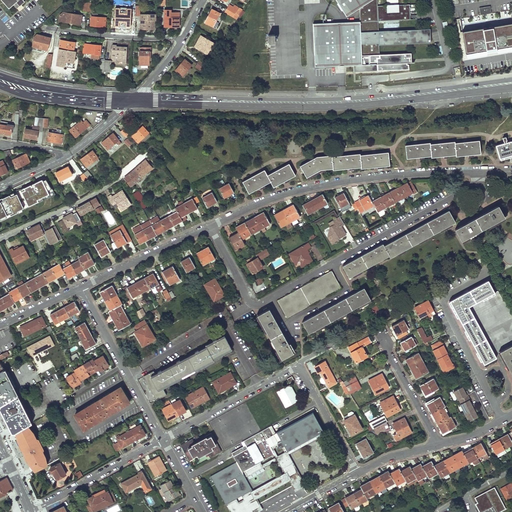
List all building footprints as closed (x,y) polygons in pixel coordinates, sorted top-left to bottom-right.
[(1,0),(10,9),(19,0),(1,0)] [(336,0),(346,16),(359,8),(360,21),(339,22),(313,23),(314,55),(317,55),(317,62),(315,62),(315,67),(342,65),(354,64),(355,65),(355,70),(402,68),(402,63),(407,63),(410,63),(410,58),(411,58),(411,53),(379,55),(379,45),(379,44),(428,42),(428,43),(431,43),(430,34),(428,34),(427,29),(378,30),(378,21),(408,20),(408,16),(410,15),(409,4),(398,5),(398,11),(387,12),(387,5),(377,6),(376,0),(336,0)] [(233,7),(229,5),(227,8),(238,15),(242,17),(245,12),(241,10),(242,9),(235,5),(233,7)] [(480,15),(491,13),(490,6),(479,8),(480,15)] [(131,9),(115,8),(114,26),(130,27),(131,9)] [(225,12),(236,18),(238,15),(227,8),(225,12)] [(80,24),(81,15),(74,14),(75,11),(68,10),(68,13),(63,12),(59,15),(59,21),(80,24)] [(165,26),(180,26),(181,13),(173,13),(173,10),(165,10),(165,26)] [(215,12),(211,10),(205,22),(213,26),(219,13),(216,12),(215,12)] [(105,18),(98,17),(98,14),(92,14),(92,17),(91,17),(91,21),(92,20),(92,26),(104,27),(105,18)] [(156,16),(141,16),(141,20),(140,20),(140,23),(141,23),(141,29),(155,29),(155,21),(156,16)] [(511,24),(511,19),(463,28),(468,57),(493,53),(511,49),(511,24)] [(50,38),(36,35),(35,36),(32,46),(37,48),(37,46),(48,49),(50,38)] [(214,43),(200,35),(194,47),(207,54),(214,43)] [(73,42),(61,40),(60,49),(73,51),(74,47),(72,47),(73,42)] [(92,58),(99,59),(100,54),(100,51),(99,51),(99,45),(84,44),(83,53),(92,54),(92,58)] [(126,64),(127,47),(116,47),(116,45),(112,45),(111,59),(115,62),(115,63),(119,64),(119,62),(121,62),(121,64),(126,64)] [(150,61),(151,48),(140,48),(140,51),(132,51),(132,59),(140,59),(139,65),(148,65),(149,61),(150,61)] [(75,52),(60,49),(57,65),(72,68),(75,52)] [(109,72),(111,61),(100,60),(99,71),(109,72)] [(188,63),(184,60),(175,70),(182,76),(191,65),(189,63),(188,63)] [(206,65),(199,60),(196,63),(203,67),(204,69),(206,65)] [(409,69),(408,64),(407,64),(407,63),(402,63),(402,68),(355,70),(355,65),(354,64),(354,72),(409,69)] [(10,123),(1,121),(0,124),(0,132),(10,135),(11,129),(13,129),(14,124),(10,124),(10,123)] [(83,123),(81,121),(70,131),(72,134),(73,133),(77,137),(89,125),(86,121),(83,123)] [(145,130),(142,126),(132,136),(138,142),(149,132),(146,129),(145,130)] [(37,130),(26,129),(24,137),(36,139),(37,130)] [(48,141),(61,143),(63,134),(62,134),(62,131),(52,130),(52,132),(49,132),(48,136),(49,136),(48,141)] [(118,140),(116,138),(112,134),(102,143),(107,150),(118,140)] [(430,143),(405,146),(406,159),(418,158),(431,156),(431,158),(443,157),(455,155),(456,157),(468,155),(481,154),(479,141),(454,143),(454,142),(430,144),(430,143)] [(511,141),(510,141),(496,146),(500,159),(511,155),(511,141)] [(95,156),(91,151),(81,160),(86,167),(98,158),(95,155),(95,156)] [(316,157),(300,166),(306,178),(321,170),(333,169),(333,170),(347,169),(361,168),(361,169),(375,168),(389,166),(388,153),(360,156),(359,154),(331,157),(331,156),(316,157)] [(29,162),(25,154),(12,160),(14,164),(15,163),(17,168),(29,162)] [(146,160),(124,179),(130,187),(143,178),(142,177),(153,168),(146,160)] [(264,171),(242,182),(249,194),(259,188),(270,182),(273,188),(286,181),(295,176),(288,164),(266,176),(264,171)] [(70,172),(68,167),(55,174),(60,182),(73,175),(71,172),(70,172)] [(93,178),(87,170),(84,173),(89,181),(91,183),(93,181),(92,179),(93,178)] [(89,181),(84,173),(80,176),(86,183),(89,181)] [(42,179),(20,190),(29,207),(51,196),(42,179)] [(398,187),(404,198),(412,193),(413,194),(417,192),(411,181),(398,187)] [(218,189),(223,198),(234,193),(229,184),(218,189)] [(389,192),(395,203),(404,198),(398,187),(389,192)] [(111,194),(108,196),(115,208),(119,206),(122,210),(131,204),(122,189),(112,196),(111,194)] [(143,198),(138,191),(133,195),(143,208),(147,206),(142,199),(143,198)] [(16,192),(0,198),(0,220),(24,209),(16,192)] [(380,197),(386,207),(395,203),(389,192),(380,197)] [(202,198),(207,208),(217,202),(212,193),(202,198)] [(351,207),(343,193),(334,197),(342,212),(351,207)] [(317,196),(311,199),(317,210),(323,206),(325,209),(329,207),(327,204),(322,195),(318,197),(317,196)] [(371,202),(368,196),(354,203),(359,213),(373,206),(371,202)] [(380,197),(371,202),(373,206),(376,212),(386,207),(380,197)] [(90,202),(77,209),(80,215),(93,208),(99,205),(95,198),(90,202)] [(183,204),(189,213),(197,209),(192,199),(183,204)] [(306,203),(302,205),(307,215),(317,210),(311,199),(306,202),(306,203)] [(175,208),(180,218),(189,213),(183,204),(175,208)] [(293,205),(283,210),(290,222),(300,217),(293,205)] [(498,206),(455,230),(461,241),(505,218),(498,206)] [(168,216),(173,226),(182,221),(180,218),(175,208),(171,211),(173,214),(168,216)] [(290,222),(283,210),(274,215),(280,227),(290,222)] [(382,244),(342,266),(349,278),(389,256),(390,258),(455,222),(448,210),(384,246),(382,244)] [(254,217),(260,230),(270,224),(263,212),(254,217)] [(71,215),(62,219),(67,228),(76,223),(80,220),(76,213),(72,216),(71,215)] [(159,221),(165,231),(173,226),(168,216),(159,221)] [(344,225),(339,216),(327,223),(329,226),(328,236),(333,244),(334,243),(335,243),(337,242),(336,242),(338,241),(337,238),(339,237),(340,238),(345,235),(340,227),(344,225)] [(254,217),(244,223),(251,235),(260,230),(254,217)] [(151,226),(156,235),(165,231),(159,221),(151,226)] [(237,233),(241,240),(251,235),(244,223),(235,227),(237,233)] [(41,224),(26,231),(30,240),(43,234),(49,246),(60,240),(60,239),(61,238),(55,227),(45,232),(41,224)] [(134,235),(139,245),(148,240),(142,230),(140,226),(132,230),(134,235)] [(142,230),(148,240),(156,235),(151,226),(142,230)] [(110,236),(117,248),(126,243),(119,230),(110,236)] [(241,240),(237,233),(228,238),(235,250),(244,245),(241,240)] [(94,245),(101,257),(110,252),(104,240),(94,245)] [(310,248),(308,243),(299,248),(299,249),(290,254),(294,261),(298,258),(299,260),(301,259),(304,265),(312,261),(309,255),(307,256),(307,254),(308,253),(306,250),(310,248)] [(8,250),(15,264),(29,257),(23,245),(18,247),(17,245),(8,250)] [(215,259),(208,247),(196,254),(202,266),(215,259)] [(245,262),(252,274),(263,268),(259,261),(264,258),(262,255),(269,252),(267,249),(256,255),(257,258),(252,261),(251,258),(245,262)] [(80,260),(85,270),(94,264),(88,252),(78,258),(80,260)] [(0,282),(10,277),(0,257),(0,282)] [(189,257),(180,262),(186,273),(195,268),(189,257)] [(71,265),(76,274),(85,270),(80,260),(78,258),(74,260),(76,262),(71,265)] [(51,269),(56,278),(65,274),(62,269),(59,264),(51,269)] [(71,265),(62,269),(65,274),(67,278),(76,274),(71,265)] [(162,272),(169,285),(179,280),(172,267),(162,272)] [(42,274),(47,283),(56,278),(51,269),(42,274)] [(331,271),(277,301),(286,318),(341,289),(331,271)] [(34,278),(39,288),(47,283),(42,274),(34,278)] [(153,274),(144,278),(150,289),(155,286),(156,290),(160,287),(153,274)] [(25,283),(31,293),(39,288),(34,278),(25,283)] [(144,278),(135,283),(141,294),(150,289),(144,278)] [(224,295),(214,279),(204,285),(214,302),(224,295)] [(459,296),(449,301),(467,334),(479,356),(483,364),(496,358),(494,354),(499,352),(504,361),(511,375),(511,346),(511,345),(511,344),(511,312),(499,290),(494,293),(488,281),(478,286),(459,296)] [(17,288),(22,297),(31,293),(25,283),(23,284),(22,282),(18,284),(19,287),(17,288)] [(141,294),(135,283),(126,288),(132,299),(141,294)] [(117,295),(111,286),(99,293),(104,302),(117,295)] [(9,294),(14,302),(22,297),(17,288),(8,292),(9,294)] [(355,293),(302,322),(308,334),(370,300),(363,288),(355,293)] [(1,299),(6,308),(14,304),(14,302),(9,294),(1,299)] [(122,304),(117,295),(104,302),(109,311),(120,305),(122,304)] [(435,315),(428,301),(414,308),(419,318),(430,313),(432,316),(435,315)] [(74,302),(64,308),(69,317),(79,311),(74,302)] [(125,314),(120,305),(109,311),(108,312),(113,321),(125,314)] [(64,308),(50,315),(55,325),(69,317),(64,308)] [(139,318),(146,315),(143,308),(136,311),(139,318)] [(269,309),(257,316),(281,359),(293,353),(290,347),(277,324),(269,309)] [(130,324),(125,314),(113,321),(118,331),(130,324)] [(41,317),(20,327),(24,336),(46,326),(41,317)] [(396,336),(408,330),(403,320),(391,327),(396,336)] [(141,347),(155,339),(144,321),(135,326),(137,331),(132,333),(141,347)] [(87,329),(84,323),(75,328),(81,341),(91,335),(88,328),(87,329)] [(424,344),(432,340),(430,336),(426,337),(421,327),(416,330),(424,344)] [(50,335),(27,347),(32,357),(55,345),(50,335)] [(96,344),(91,335),(81,341),(86,350),(96,344)] [(154,372),(143,377),(156,401),(166,395),(162,387),(213,360),(212,359),(231,349),(225,337),(217,341),(216,340),(215,341),(213,342),(214,343),(206,347),(207,348),(199,352),(198,351),(196,352),(195,352),(196,354),(180,362),(180,361),(178,361),(176,362),(177,364),(162,372),(161,371),(159,371),(158,372),(159,374),(156,376),(154,372)] [(368,337),(348,348),(356,363),(367,357),(362,347),(371,342),(368,337)] [(400,343),(404,351),(417,345),(415,340),(413,341),(411,337),(400,343)] [(444,373),(453,368),(447,354),(443,345),(442,346),(440,341),(436,343),(431,345),(430,346),(433,350),(432,351),(444,373)] [(7,352),(0,355),(0,360),(9,356),(7,352)] [(410,369),(423,363),(417,353),(405,360),(410,369)] [(109,366),(103,356),(94,361),(93,360),(74,371),(75,372),(65,378),(71,388),(81,383),(80,381),(98,370),(100,371),(109,366)] [(336,383),(324,361),(314,367),(317,373),(320,372),(322,377),(320,378),(319,380),(321,383),(323,384),(326,383),(328,387),(336,383)] [(423,363),(410,369),(415,379),(428,372),(423,363)] [(4,374),(3,370),(0,371),(0,406),(16,397),(12,389),(16,387),(9,372),(4,374)] [(236,384),(230,373),(212,382),(218,393),(236,384)] [(375,394),(388,388),(381,374),(368,381),(375,394)] [(360,387),(355,377),(343,382),(345,385),(343,386),(344,387),(343,388),(345,394),(360,387)] [(419,385),(425,395),(438,388),(433,378),(419,385)] [(283,388),(277,391),(286,408),(298,401),(290,385),(283,388)] [(129,402),(120,387),(75,415),(84,430),(129,402)] [(458,400),(467,395),(468,395),(466,391),(465,391),(464,390),(463,391),(461,387),(453,391),(457,400),(458,400)] [(185,397),(191,408),(208,399),(202,388),(185,397)] [(464,413),(475,408),(472,404),(471,403),(470,404),(468,400),(469,400),(467,395),(458,400),(460,404),(459,405),(464,413)] [(386,417),(400,410),(393,396),(379,403),(386,417)] [(431,414),(443,408),(445,407),(439,396),(425,404),(431,414)] [(0,407),(4,416),(13,434),(27,426),(29,425),(16,397),(0,406),(0,407)] [(162,410),(168,421),(185,412),(179,400),(162,410)] [(436,424),(448,418),(443,408),(431,414),(436,424)] [(469,421),(477,417),(475,413),(476,413),(476,412),(476,411),(475,408),(464,413),(469,421)] [(278,432),(284,443),(288,451),(324,431),(314,412),(278,432)] [(362,429),(354,415),(345,420),(346,423),(343,425),(349,436),(362,429)] [(375,421),(377,426),(382,424),(386,421),(384,416),(375,421)] [(436,424),(442,434),(455,427),(450,417),(448,418),(436,424)] [(395,440),(411,433),(404,418),(392,424),(397,433),(393,436),(395,440)] [(386,430),(382,424),(377,426),(373,429),(377,434),(386,430)] [(118,442),(112,445),(116,452),(145,435),(140,425),(116,438),(118,442)] [(34,472),(47,465),(43,458),(45,457),(33,433),(31,434),(27,426),(13,434),(30,467),(31,466),(34,472)] [(284,443),(278,432),(276,433),(272,426),(241,442),(244,446),(232,453),(233,454),(234,456),(237,462),(242,472),(274,454),(271,449),(284,443)] [(192,439),(180,445),(189,461),(206,451),(210,457),(221,451),(211,433),(205,436),(206,437),(194,443),(192,439)] [(504,435),(498,438),(504,449),(511,444),(511,441),(507,434),(504,435)] [(364,457),(372,452),(365,438),(355,444),(363,459),(364,457)] [(494,441),(490,443),(495,453),(504,449),(498,438),(494,441)] [(477,445),(472,447),(478,458),(486,453),(480,443),(477,445)] [(467,450),(463,452),(469,462),(478,458),(472,447),(467,450)] [(457,453),(452,455),(459,468),(469,462),(463,452),(462,450),(457,453)] [(448,458),(443,460),(450,473),(459,468),(452,455),(448,458)] [(158,456),(147,462),(155,477),(166,471),(158,456)] [(56,480),(66,475),(61,466),(67,463),(65,460),(50,468),(49,470),(50,473),(53,473),(56,480)] [(438,463),(434,465),(438,473),(441,478),(450,473),(443,460),(438,463)] [(499,460),(495,462),(500,471),(504,469),(499,460)] [(426,464),(422,466),(427,476),(429,478),(438,473),(434,465),(432,461),(426,464)] [(253,511),(252,508),(253,508),(260,504),(252,490),(242,472),(237,462),(211,476),(226,504),(229,511),(253,511)] [(415,467),(411,469),(416,478),(418,481),(427,476),(422,466),(421,464),(415,467)] [(406,468),(400,471),(407,483),(416,478),(411,469),(410,466),(406,468)] [(394,471),(390,473),(395,482),(396,485),(404,481),(405,484),(407,483),(400,471),(399,468),(394,471)] [(151,489),(141,471),(138,473),(139,474),(121,484),(126,492),(141,484),(146,492),(151,489)] [(384,473),(379,475),(385,488),(395,482),(390,473),(388,471),(384,473)] [(374,478),(369,481),(376,493),(385,488),(379,475),(374,478)] [(0,496),(13,491),(6,478),(0,480),(0,496)] [(168,501),(179,495),(177,490),(175,491),(169,480),(160,485),(168,501)] [(364,484),(360,486),(361,489),(366,498),(370,496),(376,493),(369,481),(364,484)] [(300,482),(292,486),(296,493),(304,488),(300,482)] [(505,497),(505,496),(507,500),(511,497),(511,483),(501,489),(503,492),(502,493),(505,497)] [(495,487),(475,498),(478,503),(476,504),(479,511),(481,511),(482,511),(500,511),(506,509),(495,487)] [(358,491),(353,493),(359,504),(367,500),(366,498),(361,489),(358,491)] [(108,494),(107,492),(93,498),(92,496),(87,499),(90,504),(86,506),(89,511),(92,511),(116,501),(112,493),(108,494)] [(350,495),(345,498),(351,509),(359,504),(353,493),(350,495)] [(146,499),(150,506),(154,504),(150,496),(146,499)] [(332,506),(328,508),(330,511),(343,511),(338,502),(332,506)]
